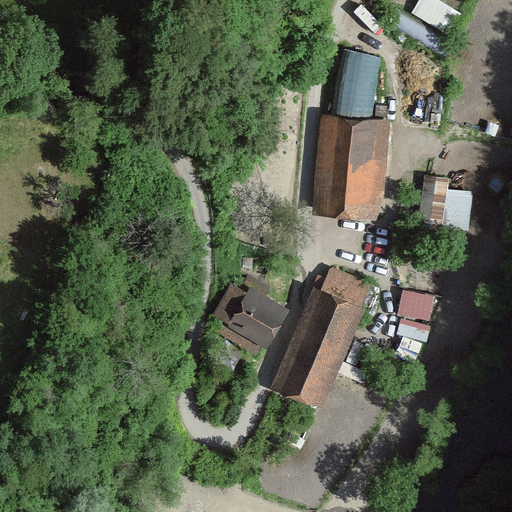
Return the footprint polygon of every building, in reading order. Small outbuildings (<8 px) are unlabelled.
[(460,13),(437,0),(419,0),(411,14),(447,35),(460,13)] [(455,45),(394,11),(387,24),(448,57),(455,45)] [(379,57),(344,50),(332,108),(368,115),(379,57)] [(388,123),(323,118),(316,201),(381,206),(388,123)] [(447,179),(425,176),(416,237),(437,240),(439,226),(445,190),(447,179)] [(472,192),(445,190),(439,226),(467,230),(472,192)] [(321,293),(315,290),(271,392),(318,412),(362,309),(358,308),(368,284),(332,268),(321,293)] [(287,310),(250,289),(247,293),(232,284),(214,315),(231,325),(227,328),(265,349),(287,310)] [(432,315),(438,292),(405,284),(399,307),(432,315)] [(406,311),(399,339),(423,345),(430,317),(406,311)]
